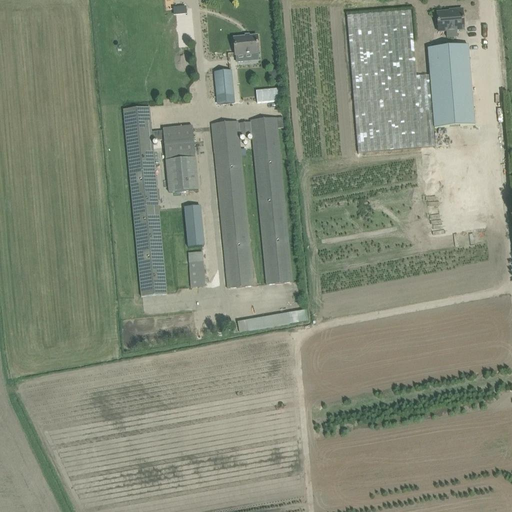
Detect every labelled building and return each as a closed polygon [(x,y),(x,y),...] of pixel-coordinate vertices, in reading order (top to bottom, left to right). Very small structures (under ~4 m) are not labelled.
[(453,11),(453,13),(437,14),(438,32),(447,31),(447,37),(456,37),(456,31),(464,30),(463,10),(453,11)] [(347,17),(348,26),(358,154),(435,148),(433,129),(430,76),(416,77),(411,11),(347,17)] [(234,39),(235,56),(258,54),(257,37),(234,39)] [(428,49),(430,76),(433,129),(474,126),(468,46),(428,49)] [(62,56),(63,72),(88,70),(87,54),(62,56)] [(230,72),(215,73),(218,105),(234,103),(233,96),(231,72),(230,72)] [(169,193),(198,190),(192,127),(163,130),(163,132),(151,133),(149,108),(124,110),(141,297),(166,295),(157,195),(152,142),(160,141),(160,147),(164,147),(169,193)] [(292,283),(277,129),(284,128),(283,118),(251,121),(251,123),(237,125),(237,123),(212,125),(228,289),(253,287),(239,137),(253,136),(267,286),(292,283)] [(200,206),(184,208),(188,248),(202,247),(204,247),(200,206)] [(202,252),(189,253),(192,288),(206,286),(202,252)] [(288,314),(247,321),(249,332),(289,325),(288,314)]
